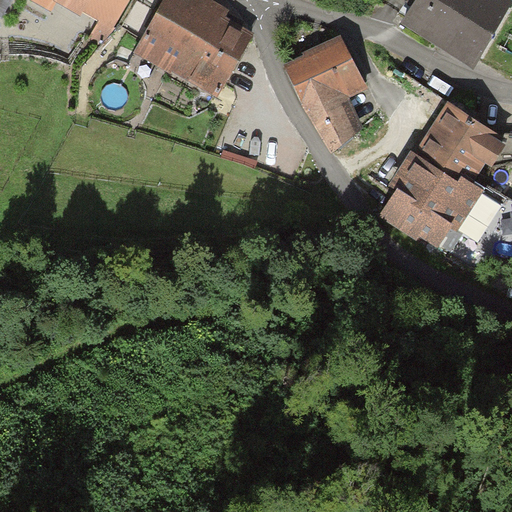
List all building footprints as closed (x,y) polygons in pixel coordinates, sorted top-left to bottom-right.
[(11,0),(0,0),(0,17),(2,18),(11,0)] [(29,0),(51,12),(56,4),(81,17),(83,13),(99,22),(114,30),(130,0),(29,0)] [(230,11),(210,0),(163,0),(133,54),(217,101),(254,35),(226,19),(230,11)] [(417,0),(417,1),(401,26),(473,71),(511,8),(511,2),(508,0),(417,0)] [(98,46),(114,30),(99,22),(88,39),(98,46)] [(342,37),(303,54),(305,57),(283,65),(305,115),(333,154),(362,131),(348,100),(367,91),(342,37)] [(502,139),(447,104),(421,146),(415,155),(411,153),(388,189),(395,193),(379,218),(437,255),(452,232),(457,235),(483,193),(473,186),(486,165),(492,170),(506,148),(499,143),(502,139)]
